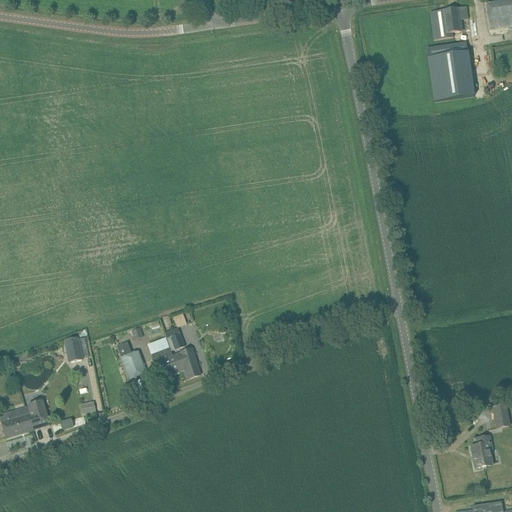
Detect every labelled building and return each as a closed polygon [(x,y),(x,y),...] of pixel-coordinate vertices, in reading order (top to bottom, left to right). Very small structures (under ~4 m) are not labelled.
[(511,0),(510,0),(486,4),(487,14),(490,31),(511,27),(511,0)] [(430,13),(434,42),(435,42),(453,39),(452,34),(453,34),(462,32),(461,21),(459,9),(443,11),(430,13)] [(493,50),(471,53),(470,44),(436,49),(430,50),(438,103),(477,98),(499,95),(493,50)] [(176,318),(180,327),(189,323),(184,314),(176,318)] [(131,332),(135,341),(143,338),(139,328),(131,332)] [(180,334),(170,338),(175,351),(185,347),(180,334)] [(78,338),(63,341),(68,364),(83,361),(78,338)] [(138,352),(132,355),(127,343),(117,347),(129,380),(146,374),(138,352)] [(164,351),(150,357),(158,375),(157,375),(157,376),(158,375),(160,380),(179,373),(174,357),(173,357),(171,352),(170,349),(164,351)] [(188,380),(200,376),(192,350),(174,357),(179,373),(184,371),(188,380)] [(27,415),(33,432),(50,427),(42,401),(28,406),(31,414),(27,415)] [(95,402),(82,404),(83,414),(96,412),(95,402)] [(497,429),(509,427),(505,406),(493,409),(497,429)] [(33,432),(27,415),(1,423),(3,430),(6,440),(33,432)] [(62,422),(64,430),(76,427),(74,419),(62,422)] [(476,469),(485,467),(491,466),(489,451),(491,451),(489,438),(476,440),(478,447),(472,448),(476,469)]
